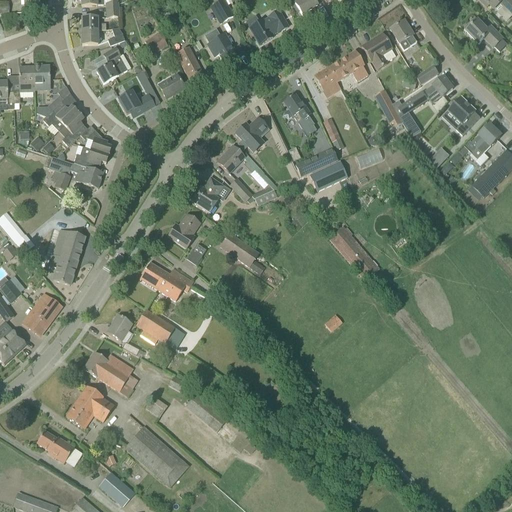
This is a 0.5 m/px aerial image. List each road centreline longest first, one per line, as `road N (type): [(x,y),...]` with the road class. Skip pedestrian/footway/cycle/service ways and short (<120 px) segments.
road 1 (track): [(439,511),(233,314)]
road 2 (unclassified): [(168,166),(230,101),(382,0)]
road 3 (unclassified): [(0,394),(68,328),(131,233)]
road 4 (residential): [(168,166),(78,95),(51,30)]
road 5 (unclassified): [(511,123),(407,0)]
road 6 (unclassified): [(131,233),(233,314)]
